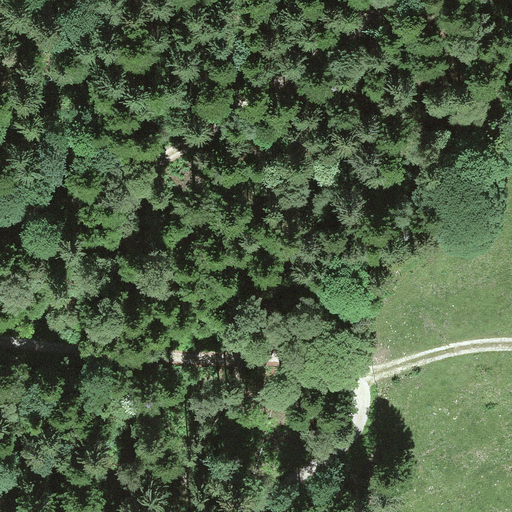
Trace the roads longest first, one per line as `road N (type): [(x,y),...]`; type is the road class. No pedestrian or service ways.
road 1 (track): [(410,0),(187,149),(86,197),(0,225)]
road 2 (track): [(0,342),(316,363),(341,373),(350,387),(360,421),(353,441)]
road 3 (track): [(350,387),(463,346),(511,344)]
